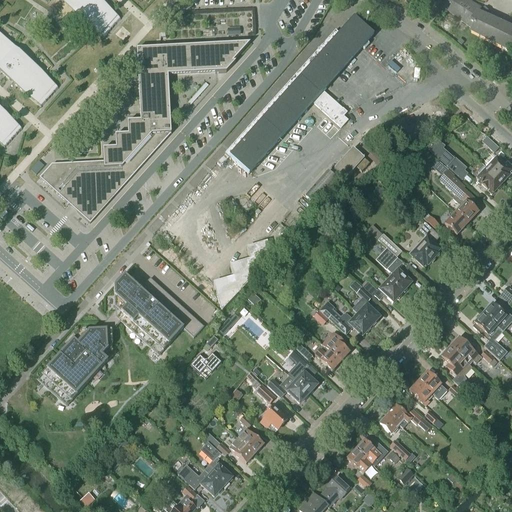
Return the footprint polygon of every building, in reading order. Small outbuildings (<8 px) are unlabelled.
[(58,0),(62,3),(65,1),(74,9),(72,12),(85,24),(102,37),(102,38),(103,39),(108,35),(106,34),(109,31),(110,32),(110,31),(107,28),(108,26),(112,30),(113,29),(112,28),(114,25),(115,26),(120,21),(118,19),(118,20),(98,0),(58,0)] [(483,11),(464,0),(452,0),(449,3),(453,6),(448,12),(473,30),(471,33),(511,54),(511,25),(511,26),(511,28),(486,17),(489,14),(485,9),(483,11)] [(299,72),(323,94),(373,38),(353,20),(339,36),(335,32),(299,72)] [(6,41),(0,36),(0,72),(23,93),(40,107),(41,108),(46,103),(45,102),(48,99),(49,100),(46,96),(47,95),(51,98),(52,97),(51,96),(53,93),(54,94),(58,90),(57,89),(56,89),(40,72),(28,61),(25,64),(16,55),(18,52),(6,41)] [(51,166),(39,180),(68,207),(69,207),(69,208),(70,208),(71,208),(71,207),(72,207),(74,205),(79,209),(77,211),(76,211),(76,212),(76,213),(76,214),(77,215),(89,226),(170,136),(167,77),(167,72),(214,70),(214,75),(225,75),(235,64),(232,64),(249,45),(136,51),(137,61),(138,88),(139,99),(139,100),(139,101),(140,101),(141,101),(142,101),(143,106),(143,117),(142,117),(141,117),(140,118),(140,119),(140,122),(127,123),(128,136),(115,137),(115,150),(102,150),(103,163),(85,164),(83,164),(51,166)] [(342,111),(323,94),(299,72),(224,155),(229,159),(248,176),(313,105),(341,130),(347,122),(343,119),(347,115),(342,111)] [(0,109),(0,144),(4,147),(3,148),(5,149),(7,147),(6,146),(9,143),(10,144),(12,142),(8,138),(10,136),(14,139),(17,136),(16,135),(18,132),(19,133),(22,131),(21,129),(20,130),(5,114),(0,109)] [(493,155),(498,150),(486,139),(481,144),(493,155)] [(437,144),(425,150),(446,168),(457,178),(463,171),(451,160),(441,151),(442,150),(443,149),(442,149),(437,144)] [(361,174),(369,166),(352,151),(333,171),(345,182),(356,170),(361,174)] [(483,169),(501,186),(506,181),(509,180),(511,178),(511,175),(509,173),(511,170),(511,169),(506,164),(503,168),(495,161),(486,171),(483,169)] [(36,177),(44,167),(38,162),(30,171),(36,177)] [(501,186),(483,169),(477,175),(480,178),(475,183),(480,187),(486,193),(487,193),(491,197),(497,191),(498,191),(501,188),(501,186)] [(467,226),(477,215),(470,208),(475,202),(460,188),(461,187),(452,178),(453,177),(448,172),(438,182),(455,197),(452,201),(461,209),(455,215),(467,226)] [(456,238),(467,226),(455,215),(444,227),(456,238)] [(434,231),(438,226),(429,219),(425,223),(434,231)] [(416,248),(432,263),(440,254),(431,246),(432,244),(433,246),(439,239),(425,226),(418,234),(423,239),(416,248)] [(383,237),(377,242),(387,251),(388,252),(396,260),(402,254),(383,237)] [(216,297),(221,313),(260,272),(272,260),(267,244),(246,250),(250,262),(230,268),(233,279),(213,286),(216,297)] [(424,271),(432,263),(416,248),(407,256),(424,271)] [(380,258),(377,262),(386,271),(387,272),(391,276),(393,278),(388,283),(401,295),(402,295),(403,295),(406,292),(406,290),(408,287),(411,285),(410,284),(410,285),(409,285),(401,278),(395,272),(402,265),(401,265),(396,260),(388,252),(387,251),(380,258)] [(324,284),(319,278),(315,282),(320,288),(324,284)] [(161,292),(151,303),(125,280),(112,295),(113,320),(114,321),(110,325),(104,333),(79,334),(36,382),(66,408),(111,358),(110,333),(114,328),(117,324),(156,359),(181,331),(192,341),(202,329),(161,292)] [(377,294),(374,297),(379,302),(383,297),(384,296),(393,304),(395,302),(396,301),(398,301),(401,298),(400,296),(401,295),(388,283),(383,288),(381,287),(379,289),(377,291),(376,293),(377,294)] [(367,284),(362,290),(371,299),(374,297),(377,294),(376,293),(367,284)] [(336,295),(340,290),(335,286),(332,290),(336,295)] [(511,292),(508,289),(499,299),(509,308),(511,304),(511,292)] [(362,290),(356,296),(357,297),(361,301),(366,305),(367,304),(371,299),(362,290)] [(253,295),(247,301),(254,308),(260,302),(253,295)] [(361,301),(352,311),(357,317),(370,329),(370,328),(372,329),(375,326),(375,324),(378,320),(369,311),(372,308),(367,304),(366,305),(361,301)] [(327,303),(319,313),(345,337),(352,330),(361,338),(365,334),(366,335),(367,335),(370,332),(369,330),(370,329),(357,317),(353,322),(347,316),(343,316),(340,319),(332,312),(334,310),(327,303)] [(486,309),(482,314),(483,315),(482,316),(502,334),(511,323),(511,319),(502,310),(499,314),(491,306),(487,310),(486,309)] [(319,313),(313,319),(318,324),(320,322),(324,326),(328,322),(319,313)] [(475,326),(472,329),(488,344),(484,349),(499,363),(506,355),(494,343),(502,334),(482,316),(478,320),(477,319),(474,323),(475,324),(474,325),(475,326)] [(217,333),(223,338),(239,320),(235,317),(230,322),(228,321),(217,333)] [(321,347),(323,349),(340,364),(348,355),(341,348),(344,346),(332,335),(321,347)] [(209,351),(217,342),(213,338),(205,347),(209,351)] [(458,340),(449,350),(463,363),(468,368),(468,367),(472,363),(475,366),(481,360),(477,357),(477,358),(458,340)] [(298,353),(296,355),(306,365),(312,358),(303,350),(299,347),(295,351),(298,353)] [(340,364),(323,349),(314,358),(331,373),(340,364)] [(447,371),(456,380),(453,384),(468,398),(473,393),(464,378),(471,370),(468,367),(468,368),(463,363),(449,350),(440,359),(449,368),(447,371)] [(297,367),(287,377),(288,378),(291,381),(293,383),(295,385),(308,397),(308,396),(310,396),(313,393),(312,391),(316,387),(310,382),(317,374),(310,368),(306,365),(296,355),(294,353),(288,358),(290,360),(297,367)] [(489,366),(493,361),(484,353),(480,358),(489,366)] [(191,367),(190,368),(200,377),(206,370),(212,376),(222,365),(212,356),(207,362),(205,362),(200,357),(196,362),(191,367)] [(418,384),(432,397),(437,402),(446,392),(442,389),(426,374),(418,384)] [(308,397),(295,385),(291,381),(288,378),(279,388),(273,382),(267,388),(280,400),(286,394),(299,406),(303,402),(305,402),(307,399),(307,397),(308,397)] [(255,392),(260,387),(255,382),(251,387),(255,392)] [(426,402),(432,397),(418,384),(409,393),(425,408),(429,404),(426,402)] [(269,407),(275,400),(262,387),(255,394),(269,407)] [(457,400),(461,396),(452,388),(448,392),(457,400)] [(286,422),(272,408),(268,412),(266,414),(268,415),(263,420),(264,421),(260,425),(266,431),(270,426),(277,432),(286,422)] [(395,408),(387,417),(399,428),(402,431),(407,426),(410,422),(416,427),(417,426),(426,434),(430,430),(430,429),(412,412),(406,418),(395,408)] [(429,414),(424,418),(433,426),(437,422),(429,414)] [(391,437),(399,428),(387,417),(379,426),(391,437)] [(248,431),(252,426),(243,419),(239,423),(248,431)] [(437,422),(433,426),(439,431),(443,427),(437,422)] [(243,436),(237,441),(238,442),(242,446),(254,457),(263,447),(247,432),(243,436)] [(119,459),(129,447),(120,440),(110,451),(119,459)] [(231,448),(228,451),(230,452),(233,455),(245,466),(254,457),(242,446),(238,442),(237,441),(231,448)] [(364,443),(355,452),(365,461),(368,463),(371,466),(373,469),(386,455),(372,442),(368,446),(364,443)] [(395,442),(390,448),(405,462),(410,456),(395,442)] [(204,474),(209,479),(222,490),(223,489),(225,490),(228,487),(227,484),(231,480),(215,466),(218,463),(216,461),(220,457),(207,445),(200,453),(212,464),(204,473),(204,474)] [(219,447),(218,445),(215,448),(217,450),(216,450),(225,458),(229,454),(220,446),(219,447)] [(355,452),(346,461),(359,473),(362,476),(371,466),(368,463),(365,461),(355,452)] [(394,466),(399,461),(391,454),(387,459),(394,466)] [(222,490),(209,479),(204,474),(199,479),(186,467),(177,477),(194,493),(199,487),(213,499),(217,495),(220,496),(223,493),(222,490)] [(403,486),(412,477),(409,475),(406,472),(397,481),(403,486)] [(357,482),(367,491),(372,486),(362,477),(357,482)] [(169,483),(175,490),(180,485),(173,479),(169,483)] [(318,500),(326,508),(328,510),(338,499),(340,501),(349,491),(336,479),(327,489),(328,490),(322,496),(318,500)] [(418,483),(414,479),(404,489),(413,498),(419,491),(415,487),(418,483)] [(360,498),(364,494),(356,487),(353,491),(360,498)] [(190,503),(196,498),(187,490),(182,495),(190,503)] [(492,497),(500,505),(507,497),(498,490),(492,497)] [(88,495),(77,506),(83,511),(94,501),(88,495)] [(323,511),(326,508),(318,500),(314,497),(299,511),(323,511)] [(193,511),(195,510),(188,503),(186,506),(184,504),(179,510),(171,503),(163,511),(193,511)]
